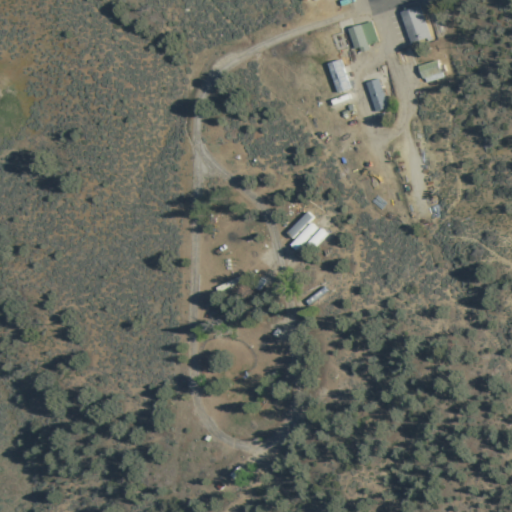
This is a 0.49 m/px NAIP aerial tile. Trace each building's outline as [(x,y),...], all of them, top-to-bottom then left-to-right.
[(399,11),(419,4),(430,36),(410,43),(399,11)] [(348,28),(373,20),(380,42),(355,50),(348,28)] [(328,63),(340,59),(350,89),(338,93),(328,63)] [(417,66),(439,60),(440,66),(445,65),(447,72),(442,74),(443,79),(423,85),(417,66)] [(365,82),(378,78),(388,107),(375,111),(365,82)] [(284,239),(299,218),(305,223),(315,209),(322,214),(315,222),(320,226),(312,237),(308,234),(297,248),(284,239)]
